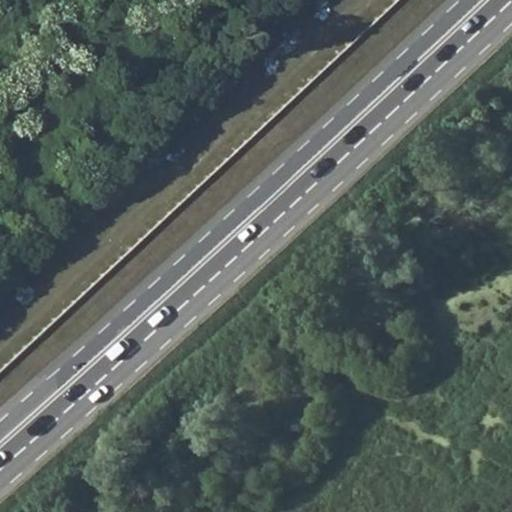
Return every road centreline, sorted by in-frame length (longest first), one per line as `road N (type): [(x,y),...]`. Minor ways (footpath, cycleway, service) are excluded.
road 1 (primary): [(0,482),(511,15)]
road 2 (primary): [(469,0),(0,432)]
